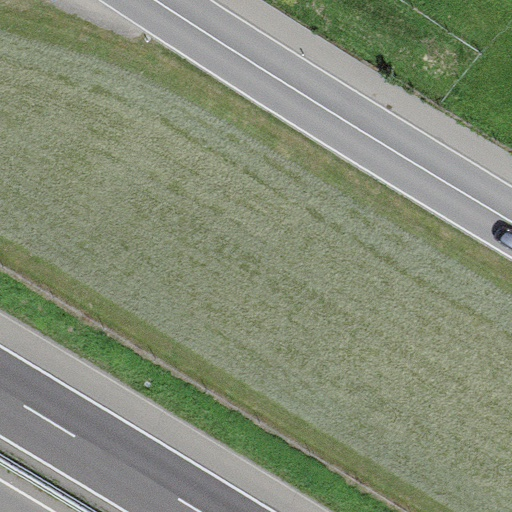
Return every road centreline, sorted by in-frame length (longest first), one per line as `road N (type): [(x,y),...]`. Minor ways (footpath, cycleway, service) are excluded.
road 1 (primary): [(154,0),(511,222)]
road 2 (motorway): [(199,511),(0,392)]
